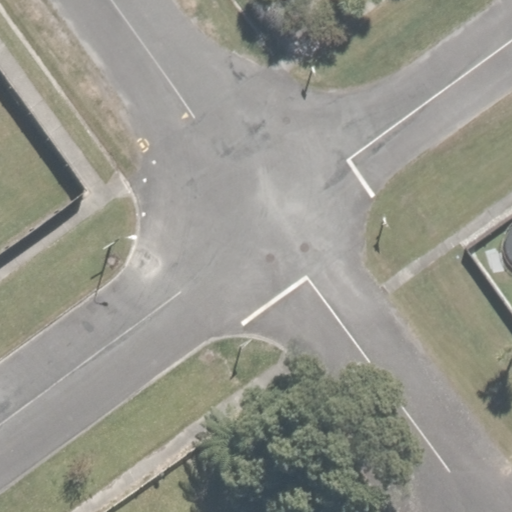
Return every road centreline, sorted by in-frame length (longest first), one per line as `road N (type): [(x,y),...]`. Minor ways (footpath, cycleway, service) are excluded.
road 1 (residential): [(232,193),(470,511)]
road 2 (residential): [(232,193),(215,256),(175,298),(0,424)]
road 3 (residential): [(511,42),(353,157),(232,193)]
road 4 (residential): [(115,0),(217,145),(232,193)]
